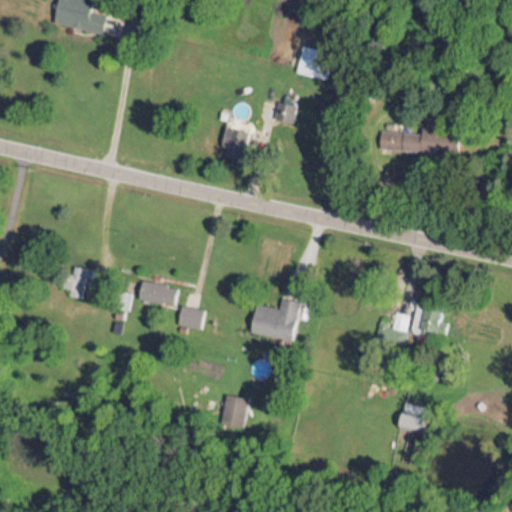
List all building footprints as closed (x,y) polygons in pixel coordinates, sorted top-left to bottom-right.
[(99,25),(103,7),(71,0),(55,0),(53,15),(99,25)] [(326,70),(328,42),(298,40),(295,68),(326,70)] [(218,141),(240,149),(248,125),(226,118),(218,141)] [(172,299),(176,280),(141,273),(137,291),(172,299)] [(290,333),(298,295),(280,291),(277,301),(254,297),(249,324),(290,333)] [(179,316),(197,317),(198,301),(179,300),(179,316)] [(421,302),(414,300),(408,323),(415,325),(421,302)] [(397,421),(423,424),(425,406),(399,403),(397,421)]
